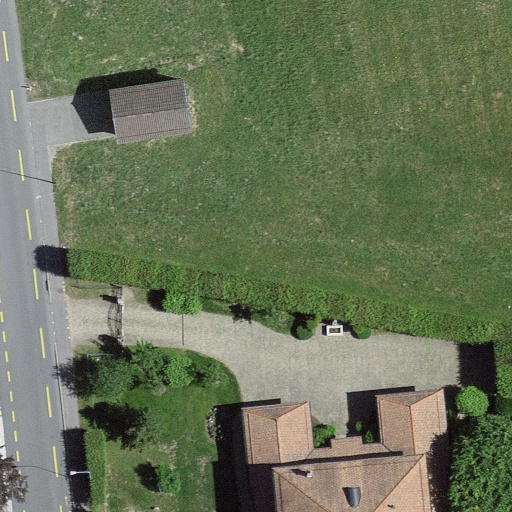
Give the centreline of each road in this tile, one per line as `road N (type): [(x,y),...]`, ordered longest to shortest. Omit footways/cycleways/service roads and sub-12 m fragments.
road 1 (secondary): [(0,168),(27,358)]
road 2 (secondary): [(27,358),(45,511)]
